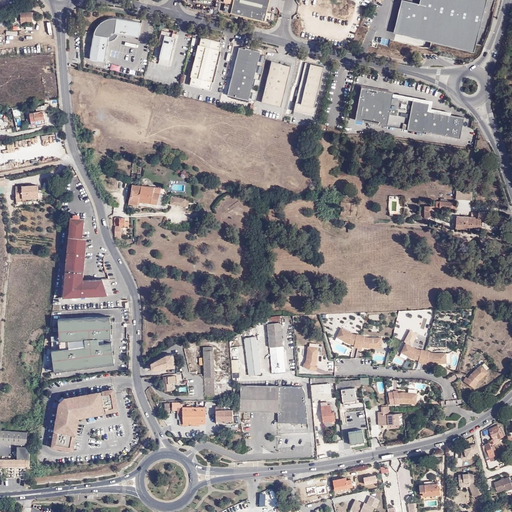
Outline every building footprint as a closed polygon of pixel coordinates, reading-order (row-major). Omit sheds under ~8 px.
[(264,21),(267,10),(269,0),(234,0),(231,13),(264,21)] [(412,0),(398,0),(391,30),(472,51),(485,0),(419,0),(419,2),(412,0)] [(19,12),(18,8),(16,8),(11,9),(11,14),(13,14),(16,13),(16,21),(19,21),(31,20),(31,17),(30,17),(30,12),(19,12)] [(102,60),(106,38),(107,38),(109,37),(110,37),(111,36),(112,35),(113,35),(113,33),(114,32),(136,36),(139,21),(114,17),(114,19),(112,19),(109,19),(106,19),(104,20),(101,21),(99,23),(97,25),(96,27),(95,28),(94,30),(94,32),(93,34),(91,33),(87,58),(102,60)] [(157,56),(168,59),(173,36),(174,33),(159,29),(156,43),(160,44),(157,56)] [(220,41),(199,36),(187,84),(208,89),(220,41)] [(246,100),(258,51),(243,47),(243,49),(237,47),(225,95),(246,100)] [(167,65),(168,59),(157,56),(155,62),(167,65)] [(269,60),(259,101),(278,106),(288,65),(269,60)] [(321,66),(303,61),(291,110),(312,115),(314,106),(312,106),(321,66)] [(425,130),(460,137),(464,116),(451,114),(428,109),(429,102),(393,95),(394,92),(362,86),(356,119),(424,132),(425,130)] [(394,92),(393,95),(429,102),(428,109),(451,114),(451,111),(431,108),(433,100),(394,92)] [(49,121),(47,111),(33,112),(34,122),(39,121),(40,123),(49,121)] [(31,184),(16,184),(16,199),(22,199),(22,197),(38,197),(38,191),(40,191),(40,188),(38,188),(38,184),(31,184)] [(155,194),(156,188),(145,186),(145,185),(141,184),(141,186),(131,185),(128,203),(138,205),(138,202),(158,205),(159,195),(155,194)] [(473,190),(457,189),(456,198),(472,199),(473,190)] [(172,198),(170,205),(181,207),(182,199),(172,198)] [(454,203),(443,200),(443,201),(436,201),(436,208),(454,207),(454,203)] [(434,217),(434,204),(430,204),(430,207),(424,206),(425,217),(434,217)] [(479,218),(485,219),(486,213),(478,212),(478,214),(471,214),(471,218),(456,216),(455,228),(463,229),(464,227),(478,229),(479,218)] [(69,223),(83,225),(83,217),(69,215),(69,223)] [(114,219),(113,237),(115,237),(119,237),(120,227),(128,227),(128,223),(124,223),(124,219),(114,219)] [(82,235),(83,225),(69,223),(62,294),(113,292),(108,277),(83,278),(86,236),(82,235)] [(110,317),(59,320),(60,341),(52,342),(54,373),(114,365),(112,343),(99,345),(99,339),(111,339),(110,317)] [(281,318),(268,320),(272,374),(285,373),(281,318)] [(358,347),(361,334),(357,333),(357,334),(353,333),(342,327),(337,336),(349,342),(355,343),(354,346),(358,347)] [(361,334),(358,347),(362,348),(363,345),(368,347),(379,347),(383,346),(382,338),(382,336),(370,336),(365,335),(366,335),(361,334)] [(260,375),(256,337),(244,338),(248,376),(260,375)] [(308,345),(318,346),(318,354),(321,355),(323,344),(309,342),(308,345)] [(423,363),(425,349),(422,349),(421,350),(418,348),(406,342),(401,351),(413,358),(419,359),(418,361),(423,363)] [(303,366),(316,371),(317,366),(315,366),(317,360),(318,354),(318,346),(308,345),(307,358),(305,362),(303,366)] [(212,347),(203,347),(204,395),(214,395),(213,365),(215,364),(215,359),(213,359),(212,347)] [(425,349),(423,363),(427,364),(427,361),(433,363),(443,362),(447,362),(447,354),(447,352),(434,352),(430,351),(430,350),(425,349)] [(376,353),(374,360),(385,362),(386,355),(376,353)] [(173,371),(170,358),(167,357),(150,369),(151,375),(173,371)] [(476,369),(482,364),(485,368),(488,366),(482,359),(474,366),(476,369)] [(238,376),(236,361),(230,362),(232,376),(238,376)] [(476,369),(471,373),(468,377),(466,376),(464,380),(474,387),(479,380),(488,371),(485,368),(482,364),(476,369)] [(183,385),(181,378),(163,381),(166,396),(173,394),(172,387),(183,385)] [(322,379),(310,379),(312,400),(331,398),(330,383),(323,384),(322,379)] [(362,386),(361,384),(361,379),(336,382),(336,385),(336,389),(344,388),(344,389),(342,390),(343,405),(356,404),(354,389),(350,389),(350,387),(362,386)] [(233,391),(233,383),(222,384),(223,392),(233,391)] [(305,389),(301,387),(279,387),(253,387),(241,387),(241,411),(279,412),(279,423),(308,423),(305,389)] [(410,392),(417,393),(416,400),(420,400),(421,389),(410,388),(410,392)] [(114,409),(111,390),(64,399),(59,403),(58,404),(51,445),(70,449),(76,416),(114,409)] [(410,392),(403,391),(398,392),(398,390),(393,390),(395,403),(404,402),(416,403),(416,400),(417,393),(410,392)] [(326,405),(326,401),(320,402),(323,423),(333,422),(332,420),(334,419),(334,414),(331,414),(330,405),(326,405)] [(381,412),(379,412),(380,424),(388,424),(400,423),(400,413),(390,413),(390,411),(389,406),(381,406),(381,412)] [(183,426),(187,426),(206,425),(205,408),(182,409),(183,426)] [(225,422),(225,424),(233,424),(232,411),(224,411),(224,408),(215,408),(216,422),(225,422)] [(187,428),(187,426),(183,426),(182,409),(177,410),(177,416),(178,416),(179,422),(180,422),(181,428),(187,428)] [(503,437),(506,436),(501,424),(497,425),(503,437)] [(494,441),(503,437),(497,425),(489,430),(494,441)] [(0,430),(0,442),(25,444),(25,431),(0,430)] [(363,430),(348,432),(350,445),(355,444),(354,442),(360,441),(360,443),(365,442),(363,430)] [(493,446),(490,447),(489,443),(484,445),(489,458),(496,455),(493,446)] [(479,455),(475,444),(470,445),(471,449),(469,449),(469,448),(464,449),(462,450),(462,451),(460,452),(460,459),(466,459),(466,457),(471,457),(474,457),(474,455),(479,455)] [(0,466),(28,466),(27,447),(15,447),(15,459),(0,459),(0,466)] [(497,459),(490,464),(493,469),(500,464),(497,459)] [(474,492),(471,493),(473,497),(482,493),(478,482),(478,475),(474,475),(474,474),(458,475),(459,485),(471,484),(474,492)] [(347,478),(333,481),(336,488),(335,488),(336,491),(355,487),(353,480),(348,481),(347,478)] [(511,482),(511,483),(510,478),(495,483),(498,492),(506,489),(511,487),(511,482)] [(422,493),(423,497),(440,495),(439,487),(437,487),(437,484),(433,484),(424,485),(419,485),(420,493),(422,493)] [(469,487),(471,493),(474,492),(471,484),(459,485),(459,488),(469,487)] [(371,511),(374,507),(376,508),(379,500),(370,496),(367,503),(364,502),(363,503),(355,499),(350,509),(357,511),(371,511)] [(417,511),(416,502),(408,504),(409,511),(417,511)]
